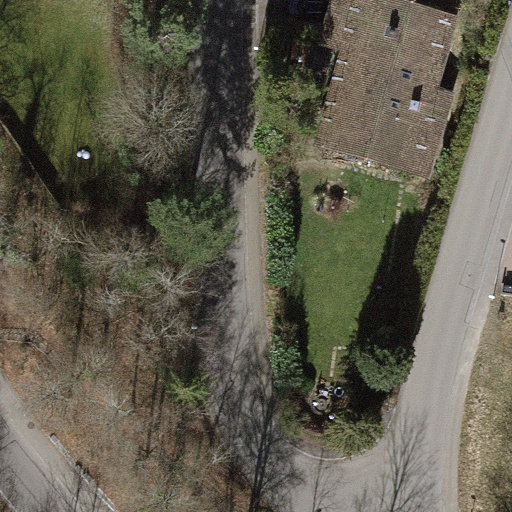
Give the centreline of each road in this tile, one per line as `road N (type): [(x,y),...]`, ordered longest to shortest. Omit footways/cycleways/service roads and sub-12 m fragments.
road 1 (residential): [(350,511),(268,456),(236,396),(220,307),(213,0)]
road 2 (residential): [(419,511),(431,381),(511,96)]
